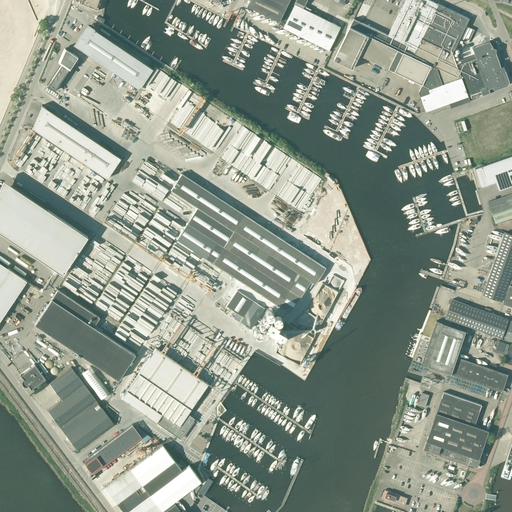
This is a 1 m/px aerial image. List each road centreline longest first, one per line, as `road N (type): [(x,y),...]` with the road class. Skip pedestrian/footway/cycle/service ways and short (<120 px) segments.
road 1 (unknown): [(30,91),(238,201),(325,259)]
road 2 (unclassified): [(278,355),(0,165)]
road 3 (unclassified): [(0,165),(68,0)]
road 4 (unclassified): [(74,464),(137,418),(182,445),(206,410)]
road 5 (unclassified): [(74,464),(0,363)]
